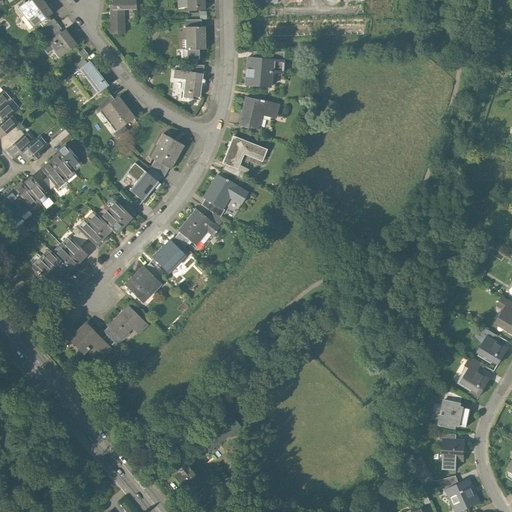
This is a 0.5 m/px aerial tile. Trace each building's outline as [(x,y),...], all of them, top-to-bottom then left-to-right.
[(54,19),(40,0),(32,0),(17,11),(33,34),(54,19)] [(111,0),(112,7),(110,7),(111,38),(126,37),(125,15),(137,15),(136,0),(111,0)] [(206,11),(205,0),(178,0),(178,5),(189,5),(189,11),(206,11)] [(207,55),(206,30),(187,30),(188,56),(207,55)] [(78,49),(66,34),(48,48),(60,64),(78,49)] [(247,52),(245,83),(274,85),(275,69),(285,70),(286,55),(247,52)] [(109,90),(91,65),(70,80),(88,105),(109,90)] [(201,102),(205,77),(174,72),(172,81),(187,83),(184,100),(201,102)] [(0,95),(0,111),(11,103),(3,93),(0,95)] [(245,93),(238,124),(258,128),(261,114),(277,118),(281,102),(245,93)] [(136,123),(118,100),(100,114),(118,137),(136,123)] [(0,111),(0,128),(14,117),(19,112),(11,103),(0,111)] [(0,145),(22,126),(14,117),(0,128),(0,145)] [(187,142),(164,130),(150,154),(173,166),(187,142)] [(268,147),(234,133),(223,162),(239,168),(245,153),(263,160),(268,147)] [(26,135),(7,154),(15,163),(19,159),(35,143),(26,135)] [(55,145),(62,138),(59,135),(51,142),(55,145)] [(27,166),(47,147),(39,139),(35,143),(19,159),(27,166)] [(67,148),(57,155),(59,158),(73,175),(82,168),(67,148)] [(59,158),(50,165),(67,186),(76,179),(73,175),(59,158)] [(50,165),(41,172),(58,193),(67,186),(50,165)] [(130,182),(146,196),(161,179),(145,165),(130,182)] [(249,190),(217,172),(203,198),(223,209),(230,197),(241,203),(249,190)] [(31,181),(23,188),(38,207),(47,200),(31,181)] [(23,188),(14,195),(30,214),(38,207),(23,188)] [(14,195),(6,203),(22,221),(30,214),(14,195)] [(125,222),(133,214),(116,198),(108,207),(125,222)] [(6,203),(0,207),(0,213),(13,229),(22,221),(6,203)] [(117,231),(125,222),(108,207),(100,215),(112,227),(117,231)] [(215,223),(196,207),(178,228),(197,244),(215,223)] [(103,236),(112,227),(100,215),(95,210),(86,219),(103,236)] [(94,245),(103,236),(86,219),(77,229),(94,245)] [(80,261),(90,251),(73,234),(63,244),(80,261)] [(188,255),(170,237),(153,255),(171,273),(188,255)] [(70,271),(80,261),(63,244),(53,253),(67,267),(70,271)] [(58,276),(67,267),(53,253),(50,250),(41,259),(58,276)] [(49,285),(58,276),(41,259),(32,268),(49,285)] [(163,282),(144,263),(123,284),(143,303),(163,282)] [(500,311),(493,322),(511,333),(511,301),(501,294),(493,307),(500,311)] [(149,324),(128,304),(106,326),(121,340),(132,329),(139,335),(149,324)] [(113,347),(85,319),(76,328),(65,318),(57,325),(83,353),(91,345),(102,357),(113,347)] [(508,346),(487,333),(476,351),(497,364),(508,346)] [(454,382),(477,397),(493,372),(470,357),(454,382)] [(461,401),(442,397),(436,423),(455,427),(456,424),(466,426),(470,407),(460,405),(461,401)] [(232,417),(201,442),(210,453),(241,428),(232,417)] [(442,447),(441,460),(464,462),(465,448),(442,447)] [(418,474),(429,469),(422,456),(412,461),(418,474)] [(168,478),(183,493),(201,477),(186,461),(168,478)] [(457,511),(480,502),(470,478),(442,490),(452,511),(457,511)] [(426,511),(422,502),(400,511),(426,511)]
